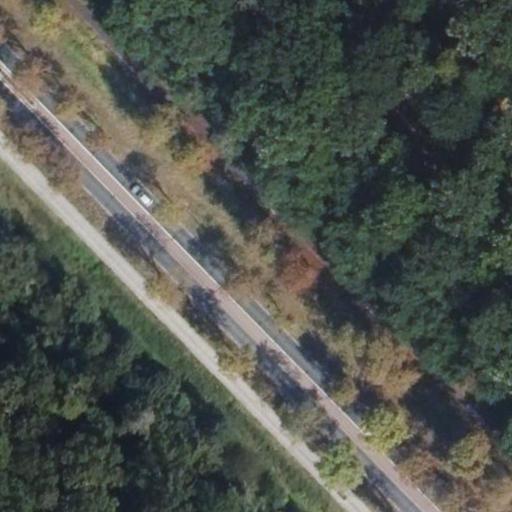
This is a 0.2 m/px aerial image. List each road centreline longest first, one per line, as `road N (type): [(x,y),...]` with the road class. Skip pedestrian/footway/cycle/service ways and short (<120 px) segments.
road 1 (primary): [(448,511),(0,54)]
road 2 (primary): [(0,91),(411,511)]
